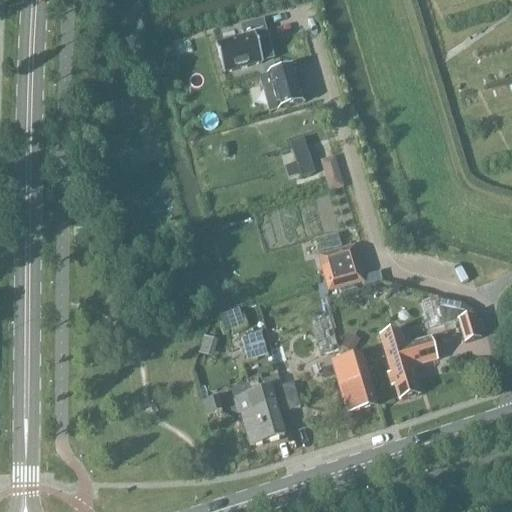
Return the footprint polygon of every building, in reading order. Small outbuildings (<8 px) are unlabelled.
[(244,40),(216,48),(223,75),(263,64),(258,47),(269,43),(263,22),(240,28),(244,40)] [(295,69),(260,79),(263,91),(271,89),(278,112),(305,104),(295,69)] [(336,161),(322,165),(330,192),(343,188),(336,161)] [(88,243),(88,232),(74,232),(73,243),(88,243)] [(315,256),(341,249),(338,237),(312,243),(315,256)] [(317,257),(321,270),(327,294),(363,285),(354,248),(317,257)] [(458,304),(436,300),(444,326),(458,322),(459,322),(474,318),(472,313),(458,304)] [(465,345),(481,341),(475,318),(474,318),(459,322),(465,345)] [(404,348),(403,345),(399,332),(380,338),(391,375),(388,376),(392,388),(395,388),(399,403),(419,397),(411,370),(438,362),(431,340),(404,348)] [(351,338),(345,349),(355,355),(361,345),(351,338)] [(289,349),(275,353),(280,371),(294,367),(289,349)] [(343,363),(331,366),(339,391),(347,419),(378,409),(361,357),(343,363)] [(278,416),(288,413),(281,389),(279,381),(263,386),(265,393),(236,401),(250,448),(284,438),(278,416)] [(281,389),(288,413),(300,410),(293,385),(281,389)] [(218,399),(203,404),(206,416),(221,412),(218,399)]
